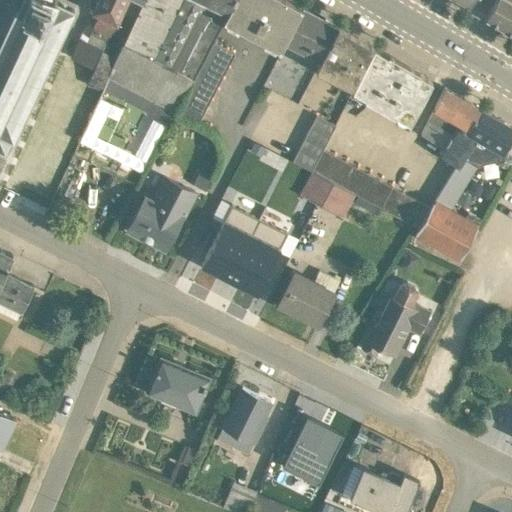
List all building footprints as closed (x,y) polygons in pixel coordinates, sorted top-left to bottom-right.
[(0,0),(0,161),(73,8),(55,0),(0,0)] [(77,41),(102,51),(120,13),(126,0),(96,0),(92,11),(82,30),(80,34),(77,41)] [(117,57),(107,77),(151,99),(145,111),(170,124),(177,111),(180,106),(180,105),(212,42),(220,25),(206,19),(212,6),(205,3),(206,0),(142,0),(142,1),(138,11),(134,19),(117,57)] [(126,0),(120,13),(134,19),(138,11),(142,1),(142,0),(126,0)] [(206,19),(220,25),(223,21),(233,0),(206,0),(205,3),(212,6),(206,19)] [(285,0),(233,0),(223,21),(279,51),(283,45),(301,8),(285,0)] [(455,0),(470,8),(474,0),(455,0)] [(511,0),(494,0),(484,18),(511,33),(511,0)] [(301,8),(283,45),(319,63),(338,27),(323,19),(323,18),(314,14),(314,15),(301,8)] [(338,27),(319,63),(315,70),(350,88),(351,89),(372,47),(338,27)] [(102,51),(77,41),(69,57),(94,67),(102,51)] [(180,106),(177,111),(198,122),(233,53),(212,42),(180,105),(180,106)] [(372,47),(351,89),(351,90),(364,98),(363,99),(393,116),(394,114),(409,123),(431,81),(372,47)] [(102,51),(94,67),(85,85),(100,91),(107,77),(117,57),(102,51)] [(457,125),(468,131),(480,109),(443,88),(419,135),(441,149),(457,125)] [(429,207),(416,228),(413,235),(457,260),(478,223),(450,208),(476,166),(497,160),(511,134),(511,127),(480,110),(467,134),(466,133),(468,131),(457,125),(441,149),(438,154),(454,165),(451,170),(429,207)] [(309,171),(320,149),(333,124),(315,115),(291,162),(309,171)] [(320,149),(309,171),(310,171),(327,180),(354,195),(416,228),(429,207),(320,149)] [(211,175),(199,169),(192,184),(204,190),(211,175)] [(310,171),(309,171),(298,195),(315,204),(327,180),(310,171)] [(143,194),(126,229),(154,243),(156,239),(167,244),(197,191),(162,174),(151,197),(143,194)] [(327,180),(315,204),(341,218),(354,195),(327,180)] [(199,265),(228,279),(258,219),(230,204),(199,265)] [(286,233),(258,219),(228,279),(256,293),(286,233)] [(0,300),(20,309),(32,285),(4,270),(11,254),(0,248),(0,300)] [(403,257),(398,266),(404,269),(411,269),(418,257),(404,249),(400,255),(403,257)] [(313,280),(293,270),(277,304),(317,324),(334,290),(333,290),(338,280),(318,270),(313,280)] [(371,324),(360,347),(374,354),(378,347),(394,355),(407,328),(418,333),(429,311),(422,307),(422,306),(412,301),(416,291),(414,286),(405,282),(397,285),(390,297),(388,296),(373,325),(371,324)] [(20,309),(0,300),(0,310),(15,318),(20,309)] [(160,358),(146,391),(193,411),(207,377),(160,358)] [(4,371),(0,378),(0,395),(5,398),(16,377),(4,371)] [(271,402),(240,385),(219,426),(221,427),(216,438),(246,453),(251,442),(254,443),(268,415),(266,414),(271,402)] [(0,447),(1,448),(16,418),(15,418),(0,410),(0,447)] [(303,419),(281,463),(317,482),(342,433),(332,428),(330,432),(303,419)] [(187,446),(180,461),(189,465),(196,450),(187,446)] [(354,465),(341,494),(383,511),(403,511),(417,480),(402,474),(398,483),(354,465)] [(232,481),(222,507),(233,511),(247,511),(256,492),(232,481)] [(283,511),(285,506),(255,495),(247,511),(283,511)]
